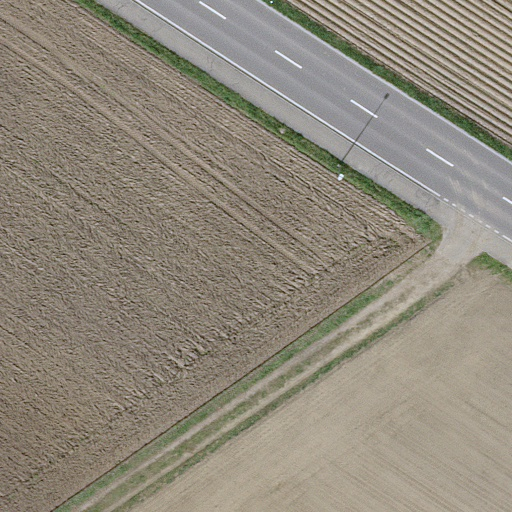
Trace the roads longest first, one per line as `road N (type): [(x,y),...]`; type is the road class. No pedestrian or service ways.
road 1 (track): [(511,201),(410,294),(95,511)]
road 2 (secondary): [(511,201),(198,0)]
